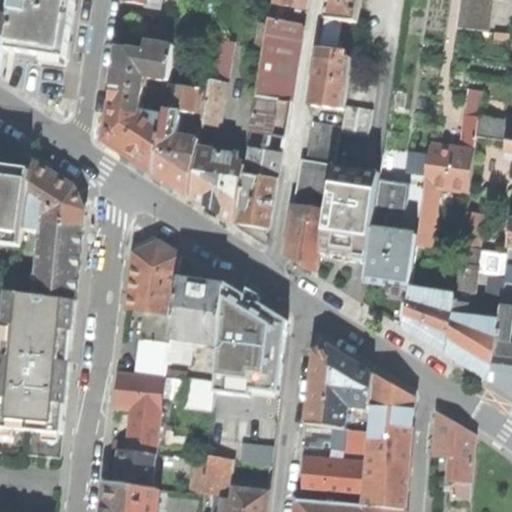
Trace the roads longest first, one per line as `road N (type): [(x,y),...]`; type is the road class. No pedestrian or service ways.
road 1 (residential): [(119,181),(76,511)]
road 2 (residential): [(271,282),(316,0)]
road 3 (residential): [(302,303),(279,511)]
road 4 (tertiary): [(271,282),(119,181)]
road 5 (residential): [(80,156),(103,0)]
road 6 (tertiary): [(427,381),(302,303)]
road 7 (residential): [(416,511),(427,381)]
